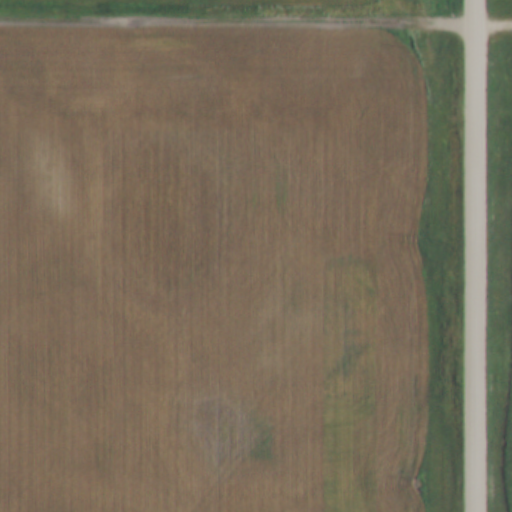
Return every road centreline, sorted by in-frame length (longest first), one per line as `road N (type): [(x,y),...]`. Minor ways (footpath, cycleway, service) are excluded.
road 1 (track): [(511,23),(0,19)]
road 2 (residential): [(477,511),(478,0)]
